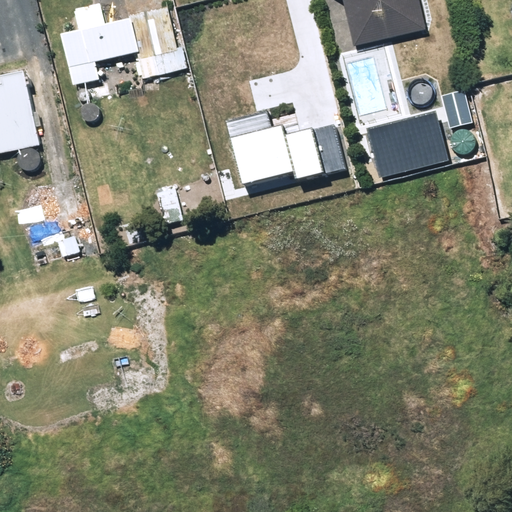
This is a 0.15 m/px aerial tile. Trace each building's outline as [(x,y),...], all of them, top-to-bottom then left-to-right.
[(430,36),(421,0),(334,0),(346,6),(357,53),(430,36)] [(68,45),(78,93),(103,86),(99,70),(144,60),(149,83),(190,74),(186,53),(179,54),(170,14),(133,22),(135,29),(110,35),(105,11),(81,16),(86,41),(68,45)] [(0,161),(43,153),(29,81),(5,86),(6,94),(0,94),(0,161)] [(373,123),(384,172),(458,156),(447,107),(373,123)] [(95,123),(98,121),(100,119),(100,116),(99,113),(97,111),(94,111),(91,112),(89,114),(88,117),(89,120),(92,122),(95,123)] [(237,130),(249,182),(304,170),(306,177),(349,167),(339,125),(296,135),(292,118),(237,130)] [(161,199),(168,230),(187,226),(180,195),(161,199)] [(62,246),(66,262),(81,258),(77,242),(62,246)]
